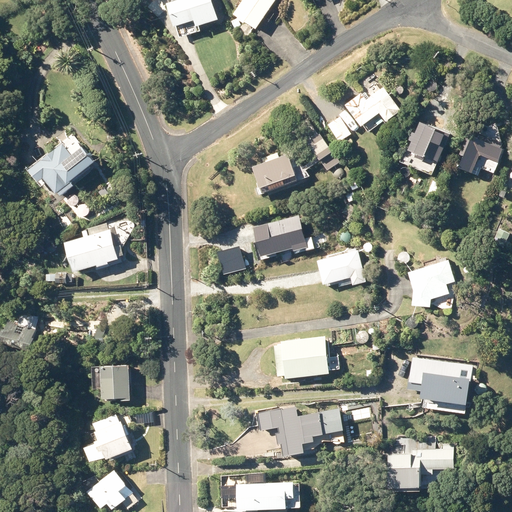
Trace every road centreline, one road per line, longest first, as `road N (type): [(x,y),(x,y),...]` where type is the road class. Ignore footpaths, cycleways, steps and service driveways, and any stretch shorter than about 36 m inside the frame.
road 1 (residential): [(180,511),(161,162)]
road 2 (residential): [(161,162),(408,0)]
road 3 (residential): [(161,162),(91,0)]
